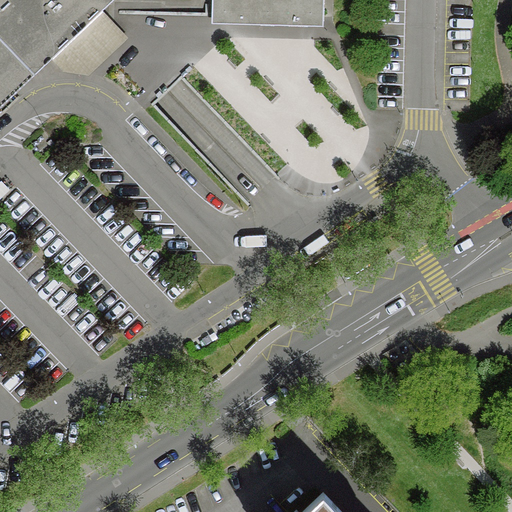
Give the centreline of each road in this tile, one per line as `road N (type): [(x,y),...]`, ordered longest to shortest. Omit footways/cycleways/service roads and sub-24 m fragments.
road 1 (residential): [(426,159),(301,230),(276,255),(212,237),(87,106),(48,104),(0,142)]
road 2 (secondary): [(471,261),(73,511)]
road 3 (residential): [(425,0),(426,159)]
